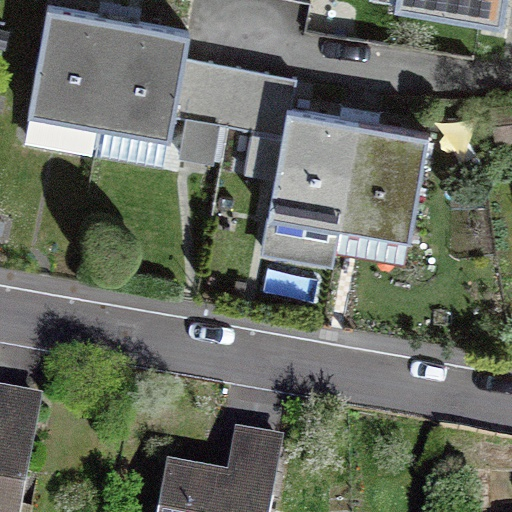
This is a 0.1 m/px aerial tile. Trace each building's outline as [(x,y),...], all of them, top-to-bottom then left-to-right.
[(397,0),(397,3),(503,21),(507,0),(397,0)] [(118,20),(49,7),(30,111),(98,124),(118,20)] [(186,32),(118,20),(98,124),(167,136),(171,114),(182,56),(186,32)] [(199,120),(210,62),(182,56),(171,114),(199,120)] [(228,125),(239,67),(210,62),(199,120),(228,125)] [(266,72),(239,67),(228,125),(255,131),(266,72)] [(255,131),(285,136),(290,110),(296,78),(266,72),(255,131)] [(511,100),(497,102),(499,134),(511,133),(511,100)] [(362,123),(290,110),(285,136),(265,248),(335,261),(342,224),(362,123)] [(434,137),(362,123),(342,224),(415,238),(434,137)] [(0,406),(0,511),(24,511),(41,413),(0,406)] [(236,443),(230,483),(168,475),(162,511),(269,511),(279,450),(236,443)]
